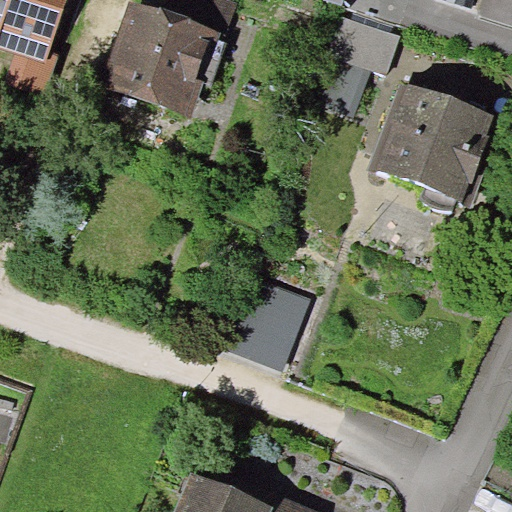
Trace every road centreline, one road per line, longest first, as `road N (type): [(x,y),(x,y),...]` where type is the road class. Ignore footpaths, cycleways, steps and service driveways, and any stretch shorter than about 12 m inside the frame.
road 1 (residential): [(454,491),(337,434),(0,303)]
road 2 (residential): [(511,374),(454,491)]
